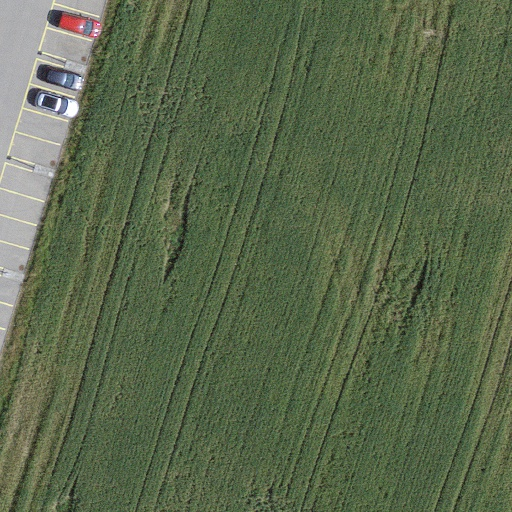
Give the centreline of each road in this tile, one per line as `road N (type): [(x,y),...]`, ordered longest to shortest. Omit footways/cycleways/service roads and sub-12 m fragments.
road 1 (motorway): [(349,0),(175,511)]
road 2 (motorway): [(289,511),(458,0)]
